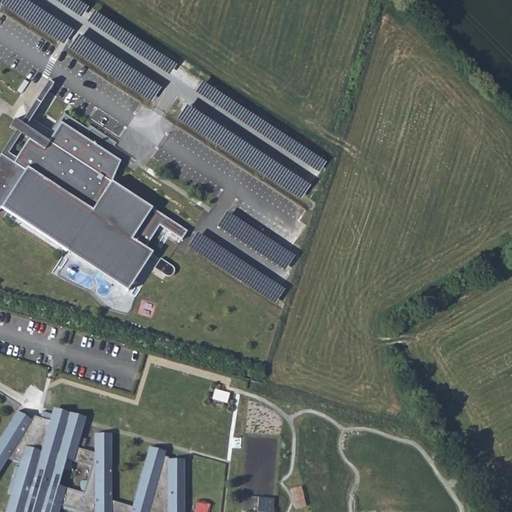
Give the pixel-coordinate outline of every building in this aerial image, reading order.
[(16,131),(0,155),(0,209),(1,208),(65,251),(127,291),(152,253),(148,250),(145,248),(159,226),(181,240),(187,231),(112,182),(120,161),(61,122),(49,141),(26,126),(53,84),(49,81),(21,123),(14,119),(9,127),(16,131)] [(174,267),(160,258),(154,269),(167,277),(171,276),(174,274),(175,271),(174,267)] [(215,389),(213,398),(228,401),(230,392),(215,389)] [(39,425),(31,423),(32,422),(17,413),(0,439),(0,471),(7,460),(19,463),(18,468),(14,467),(6,493),(10,494),(5,511),(58,511),(59,509),(69,511),(183,511),(184,463),(167,462),(167,461),(162,459),(163,454),(147,450),(129,509),(110,504),(112,439),(95,439),(95,454),(77,448),(84,425),(42,413),(39,425)] [(258,511),(265,511),(273,511),(275,498),(259,496),(258,511)] [(199,500),(195,511),(209,511),(212,504),(199,500)]
